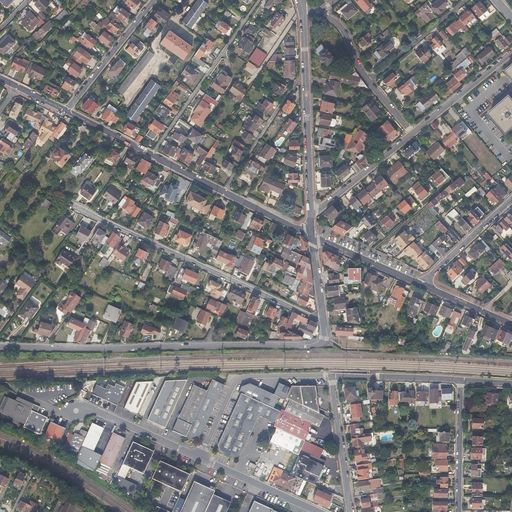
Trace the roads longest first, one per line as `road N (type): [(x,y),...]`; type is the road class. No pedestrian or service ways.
road 1 (residential): [(0,347),(311,347),(323,338),(322,320)]
road 2 (tertiary): [(312,236),(66,110)]
road 3 (residential): [(322,320),(74,206)]
road 4 (residential): [(304,17),(310,215)]
road 5 (residential): [(199,458),(238,376),(331,376)]
road 6 (residential): [(199,458),(92,409),(53,410)]
road 7 (residential): [(153,0),(66,110)]
road 8 (residential): [(331,376),(349,511)]
road 9 (residential): [(458,511),(460,379)]
road 10 (residential): [(310,215),(412,133)]
road 11 (residential): [(460,379),(331,376)]
road 12 (residential): [(412,133),(511,51)]
road 13 (residential): [(316,511),(199,458)]
road 14 (residential): [(368,81),(466,0)]
road 15 (residential): [(420,284),(511,198)]
